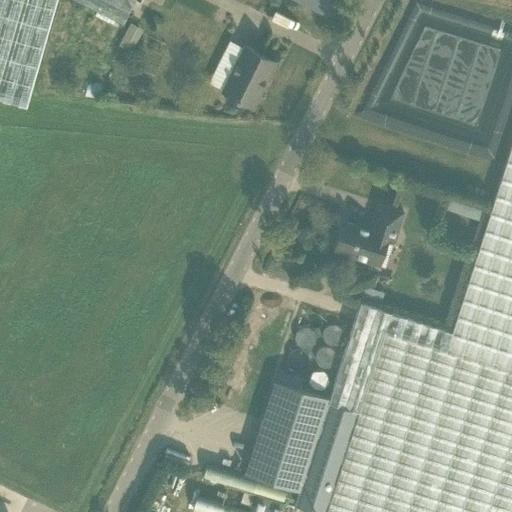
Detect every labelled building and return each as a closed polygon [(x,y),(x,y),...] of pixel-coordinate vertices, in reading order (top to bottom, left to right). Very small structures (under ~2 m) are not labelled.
[(0,0),(0,96),(26,104),(55,0),(0,0)] [(76,0),(123,24),(134,0),(76,0)] [(332,0),(301,0),(326,12),(332,0)] [(128,25),(117,45),(129,51),(139,31),(128,25)] [(229,40),(208,82),(220,89),(229,94),(253,105),(275,60),(252,48),(243,44),(241,46),(229,40)] [(359,301),(328,397),(275,380),(246,471),(299,488),(295,503),(323,511),(511,511),(511,140),(451,330),(359,301)] [(394,238),(403,211),(377,203),(369,228),(343,220),(334,247),(351,253),(350,255),(370,261),(373,250),(383,253),(388,236),(394,238)] [(466,203),(462,214),(478,219),(482,208),(466,203)] [(364,285),(361,296),(380,302),(384,291),(364,285)] [(244,491),(241,500),(250,503),(253,494),(244,491)]
